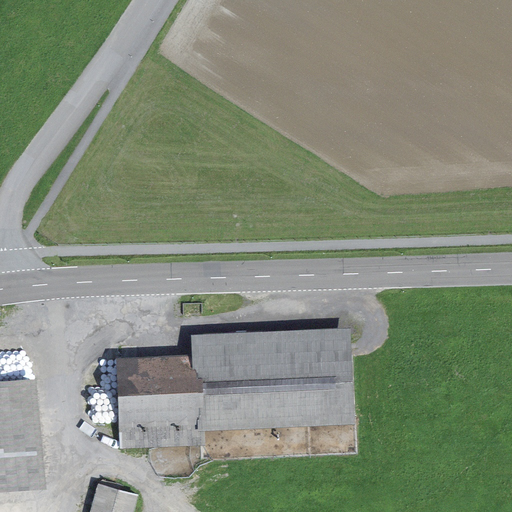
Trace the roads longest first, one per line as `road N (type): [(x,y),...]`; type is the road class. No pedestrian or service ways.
road 1 (primary): [(511,267),(8,288)]
road 2 (unclassified): [(8,288),(20,185),(158,0)]
road 3 (unknown): [(8,288),(73,357),(76,461),(68,511)]
